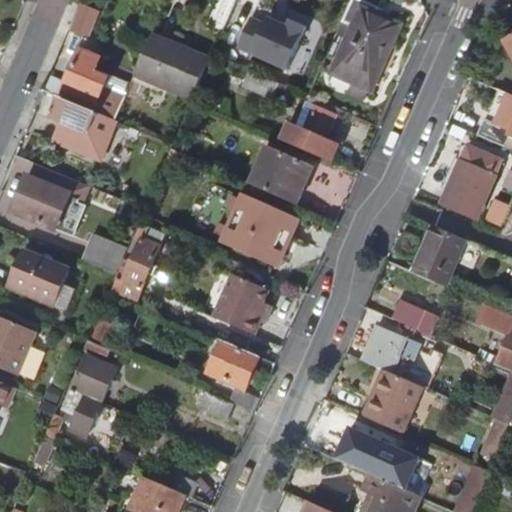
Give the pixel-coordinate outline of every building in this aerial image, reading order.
[(224,0),(213,26),(227,32),(240,0),(224,0)] [(254,0),(242,0),(227,32),(224,38),(231,42),(235,36),(238,36),(254,0)] [(379,0),(352,0),(345,17),(359,23),(339,68),(380,84),(408,20),(383,9),(386,3),(379,0)] [(84,2),(73,30),(92,37),(103,10),(84,2)] [(311,43),(251,18),(242,41),(301,66),(311,43)] [(154,37),(137,77),(195,104),(213,64),(154,37)] [(84,51),(65,95),(96,108),(94,113),(118,123),(128,101),(105,92),(109,83),(94,77),(103,59),(84,51)] [(283,82),(253,69),(246,84),(276,97),(283,82)] [(339,105),(315,94),(313,100),(337,111),(339,105)] [(339,141),(326,136),(337,111),(313,100),(306,96),(296,121),(285,117),(278,134),(331,158),(339,141)] [(94,113),(62,100),(53,122),(63,126),(55,145),(101,165),(118,123),(94,113)] [(477,131),(511,146),(511,126),(485,114),(477,131)] [(252,178),(297,198),(313,162),(268,142),(252,178)] [(175,144),(171,153),(185,159),(189,150),(175,144)] [(171,153),(166,162),(181,168),(185,159),(171,153)] [(443,202),(476,217),(496,173),(463,158),(443,202)] [(32,181),(16,216),(74,240),(95,189),(41,167),(35,182),(32,181)] [(294,211),(238,186),(217,234),(268,257),(280,230),(284,232),(294,211)] [(113,289),(137,299),(142,285),(145,286),(163,245),(159,244),(167,227),(145,217),(137,234),(144,236),(125,278),(119,275),(119,276),(113,289)] [(415,270),(446,284),(467,236),(435,223),(415,270)] [(129,252),(119,275),(125,278),(144,236),(137,234),(133,245),(129,252)] [(119,275),(129,252),(122,249),(97,238),(86,263),(119,276),(119,275)] [(129,252),(133,245),(125,241),(122,249),(129,252)] [(26,257),(11,292),(56,310),(71,276),(26,257)] [(255,332),(261,319),(267,321),(273,304),(265,300),(270,288),(235,272),(215,314),(255,332)] [(394,316),(430,332),(438,314),(401,298),(394,316)] [(500,360),(511,365),(511,312),(487,301),(478,323),(510,336),(500,360)] [(0,369),(20,378),(37,334),(0,318),(0,369)] [(385,367),(405,376),(421,342),(379,324),(364,358),(385,367)] [(90,335),(86,345),(99,351),(101,347),(108,350),(112,344),(90,335)] [(260,355),(230,341),(215,373),(245,387),(260,355)] [(74,384),(103,397),(117,366),(100,359),(96,367),(83,362),(74,384)] [(405,376),(385,367),(377,386),(381,387),(376,397),(373,396),(365,414),(378,420),(404,431),(425,384),(405,376)] [(0,406),(8,410),(16,390),(0,383),(0,406)] [(103,397),(74,384),(65,403),(63,402),(50,430),(57,433),(60,427),(63,428),(72,407),(78,409),(71,425),(87,432),(103,397)] [(255,408),(260,396),(238,386),(232,398),(236,400),(255,408)] [(236,400),(232,398),(210,388),(202,404),(229,416),(236,400)] [(365,414),(344,404),(332,434),(377,454),(383,441),(371,436),(378,420),(365,414)] [(49,429),(35,458),(45,461),(57,433),(50,430),(49,429)] [(477,501),(490,470),(477,464),(464,496),(477,501)] [(414,511),(423,494),(372,471),(364,488),(374,493),(365,511),(414,511)] [(180,511),(190,492),(174,485),(147,473),(133,505),(148,511),(180,511)] [(190,492),(197,495),(202,483),(179,474),(174,485),(190,492)] [(458,510),(463,511),(472,511),(477,501),(464,496),(458,510)] [(338,511),(309,499),(302,511),(338,511)]
